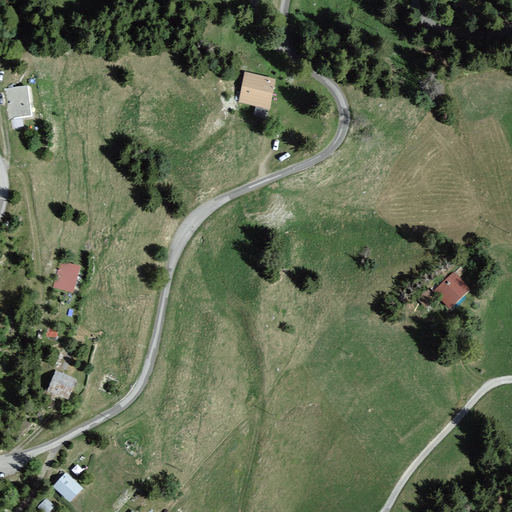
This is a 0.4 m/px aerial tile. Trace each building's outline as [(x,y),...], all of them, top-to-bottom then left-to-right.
[(273,83),(244,75),(237,104),(266,111),(273,83)] [(28,83),(5,86),(11,126),(24,124),(22,115),(33,114),(28,83)] [(75,269),(58,265),(52,290),(69,295),(75,269)] [(467,293),(451,276),(432,294),(448,310),(467,293)] [(433,300),(425,292),(415,302),(423,310),(433,300)] [(71,382),(53,375),(44,395),(62,403),(71,382)] [(79,493),(63,477),(50,490),(65,505),(79,493)] [(48,496),(40,502),(47,511),(55,504),(48,496)]
